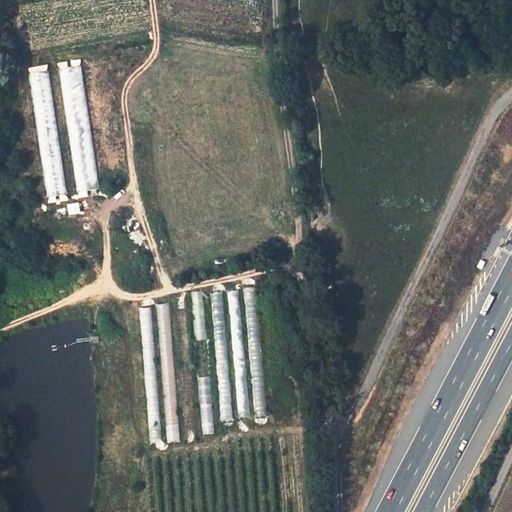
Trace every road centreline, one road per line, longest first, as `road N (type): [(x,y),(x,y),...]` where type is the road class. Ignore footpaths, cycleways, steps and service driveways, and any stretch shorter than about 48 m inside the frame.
road 1 (track): [(335,511),(330,416),(302,263),(274,0)]
road 2 (track): [(150,0),(155,60),(120,80),(129,179),(106,220),(112,292),(145,297),(302,263)]
road 3 (motorway): [(511,280),(392,511)]
road 4 (unknown): [(333,452),(370,398),(427,272)]
road 5 (motorway): [(426,511),(511,348)]
